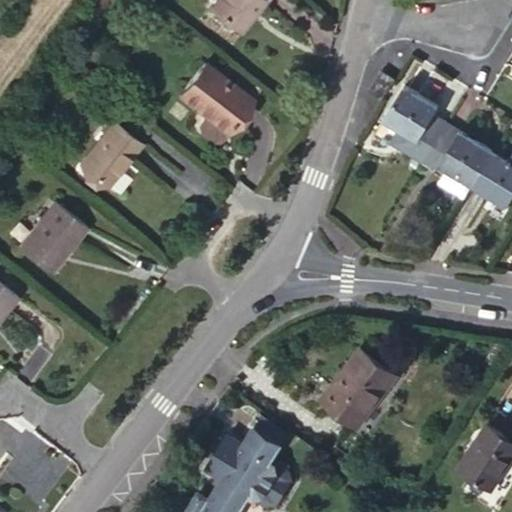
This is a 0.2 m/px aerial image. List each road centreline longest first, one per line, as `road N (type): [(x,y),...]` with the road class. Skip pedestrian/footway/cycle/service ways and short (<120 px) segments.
road 1 (residential): [(269,270),(313,173),(352,27)]
road 2 (residential): [(111,470),(269,270)]
road 3 (residential): [(269,270),(511,301)]
road 4 (residential): [(11,389),(111,470)]
road 5 (residential): [(480,21),(352,27)]
